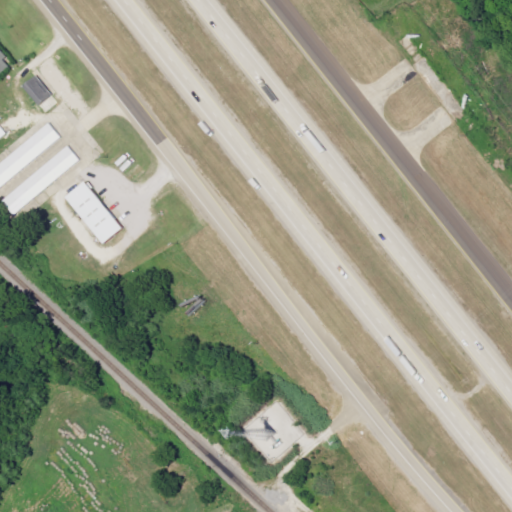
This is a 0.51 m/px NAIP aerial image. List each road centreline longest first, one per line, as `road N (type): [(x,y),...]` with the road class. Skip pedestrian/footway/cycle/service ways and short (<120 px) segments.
road 1 (motorway): [(119,0),(511,499)]
road 2 (tertiary): [(45,0),(361,407)]
road 3 (motorway): [(511,393),(200,0)]
road 4 (tertiary): [(511,297),(273,0)]
road 5 (motorway): [(361,407),(455,511)]
